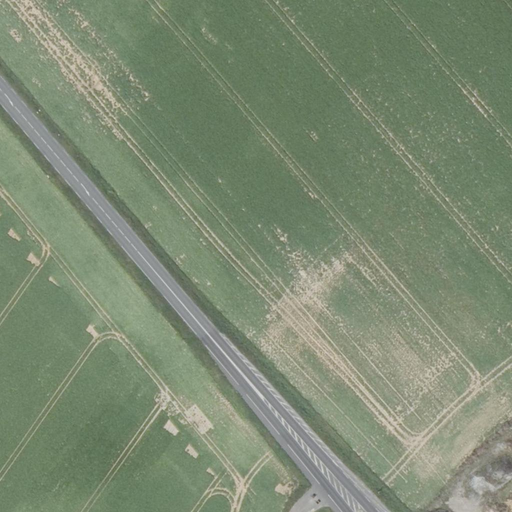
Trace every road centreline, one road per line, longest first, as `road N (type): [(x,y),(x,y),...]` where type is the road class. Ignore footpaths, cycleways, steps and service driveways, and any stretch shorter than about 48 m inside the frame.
road 1 (primary): [(375,511),(127,236)]
road 2 (primary): [(127,236),(328,489)]
road 3 (primary): [(127,236),(0,86)]
